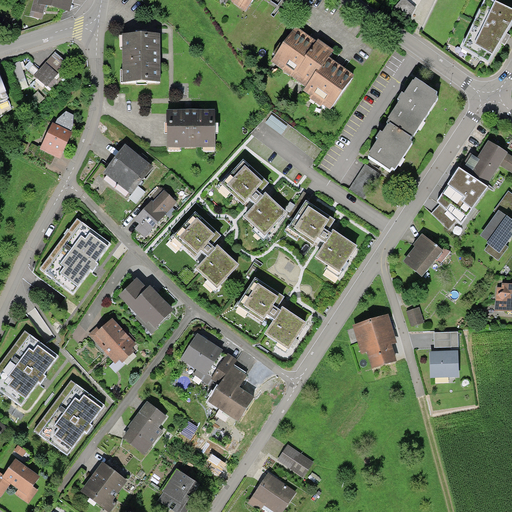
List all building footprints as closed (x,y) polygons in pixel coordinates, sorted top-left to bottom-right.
[(41,0),(41,3),(64,9),(66,0),(41,0)] [(230,0),(229,2),(245,14),(254,0),(230,0)] [(410,20),(419,9),(408,0),(404,0),(397,9),(410,20)] [(511,23),(511,11),(488,0),(485,0),(462,48),(488,63),(511,23)] [(314,43),(295,29),(270,64),(299,85),(326,47),(316,40),(314,43)] [(159,36),(120,36),(120,85),(159,85),(159,36)] [(334,53),(326,47),(299,85),(305,89),(302,93),(329,113),(354,77),(329,60),(334,53)] [(66,64),(57,56),(37,78),(46,87),(66,64)] [(19,62),(9,65),(15,82),(26,79),(22,65),(20,66),(19,62)] [(386,125),(388,126),(382,136),(369,155),(370,156),(368,158),(390,173),(392,169),(395,171),(412,145),(410,143),(439,99),(436,97),(438,94),(416,79),(414,82),(413,81),(402,98),(387,121),(388,121),(386,125)] [(0,103),(8,101),(0,80),(0,103)] [(216,111),(166,110),(165,149),(215,150),(216,111)] [(54,124),(51,123),(40,147),(37,146),(32,157),(49,165),(53,158),(59,160),(72,133),(68,131),(71,125),(71,116),(64,112),(56,119),(54,124)] [(282,132),(286,122),(273,116),(268,125),(282,132)] [(461,169),(486,187),(500,166),(511,173),(511,156),(508,154),(509,152),(489,140),(482,152),(477,158),(471,155),(461,169)] [(103,173),(118,184),(139,157),(125,146),(103,173)] [(153,167),(139,157),(118,184),(131,195),(129,199),(137,204),(146,193),(139,187),(153,167)] [(272,185),(242,161),(219,189),(242,208),(248,201),(254,206),(263,195),(272,185)] [(365,165),(349,190),(364,199),(380,175),(365,165)] [(462,201),(472,209),(488,188),(486,187),(461,169),(459,168),(457,172),(448,184),(465,196),(462,201)] [(465,196),(448,184),(437,200),(440,204),(432,214),(448,230),(457,221),(461,225),(472,209),(462,201),(465,196)] [(177,203),(163,191),(153,203),(151,201),(134,220),(138,224),(134,229),(145,239),(177,203)] [(286,214),(263,195),(254,206),(243,220),(254,229),(252,232),(263,241),(286,214)] [(511,221),(511,206),(501,198),(492,210),(495,212),(477,236),(483,241),(481,244),(486,248),(482,252),(497,264),(508,250),(504,247),(511,235),(511,223),(511,221)] [(337,223),(306,202),(287,231),(313,248),(317,241),(323,245),(331,231),(337,223)] [(223,237),(193,213),(170,241),(194,260),(199,253),(205,258),(215,247),(223,237)] [(110,245),(77,220),(40,269),(73,294),(90,272),(92,274),(95,271),(99,265),(96,263),(110,245)] [(358,248),(331,231),(323,245),(314,258),(327,267),(324,271),(337,280),(358,248)] [(442,252),(421,235),(412,247),(414,248),(404,262),(422,277),(442,252)] [(237,266),(215,247),(205,258),(194,272),(205,281),(203,284),(215,293),(237,266)] [(266,318),(273,322),(279,313),(276,312),(285,299),(255,279),(236,308),(261,325),(266,318)] [(146,290),(136,280),(118,298),(136,316),(134,318),(151,336),(174,313),(149,288),(146,290)] [(511,285),(501,285),(501,291),(494,291),(493,312),(511,313),(511,285)] [(419,308),(406,313),(411,328),(424,323),(419,308)] [(279,313),(273,322),(263,336),(287,352),(305,325),(282,309),(279,313)] [(388,316),(351,327),(360,356),(366,354),(371,371),(396,363),(391,346),(397,344),(388,316)] [(136,345),(112,319),(100,330),(97,326),(87,335),(114,364),(119,360),(124,365),(136,354),(132,349),(136,345)] [(60,357),(25,331),(0,364),(0,392),(21,408),(39,385),(41,386),(47,378),(45,377),(60,357)] [(435,348),(451,347),(451,349),(459,349),(458,333),(434,334),(435,348)] [(191,377),(207,387),(225,358),(220,355),(222,352),(195,335),(179,361),(195,370),(191,377)] [(459,378),(458,352),(430,353),(430,378),(459,378)] [(206,404),(238,424),(254,399),(239,390),(246,378),(232,370),(237,362),(226,355),(225,358),(207,387),(199,400),(206,404)] [(105,405),(71,381),(34,432),(68,457),(85,434),(87,436),(93,427),(90,425),(105,405)] [(166,419),(146,403),(126,428),(129,431),(122,440),(145,458),(165,434),(158,428),(166,419)] [(16,446),(9,456),(14,460),(2,476),(0,474),(0,498),(9,486),(16,491),(13,495),(27,505),(38,492),(33,488),(40,479),(23,466),(30,457),(16,446)] [(313,464),(287,447),(277,462),(303,479),(313,464)] [(127,483),(103,464),(80,492),(104,511),(112,511),(120,503),(114,499),(127,483)] [(200,485),(176,470),(161,492),(163,494),(158,503),(172,511),(187,511),(191,506),(195,500),(191,498),(200,485)] [(267,475),(248,505),(258,511),(262,506),(271,511),(283,511),(295,494),(267,475)]
